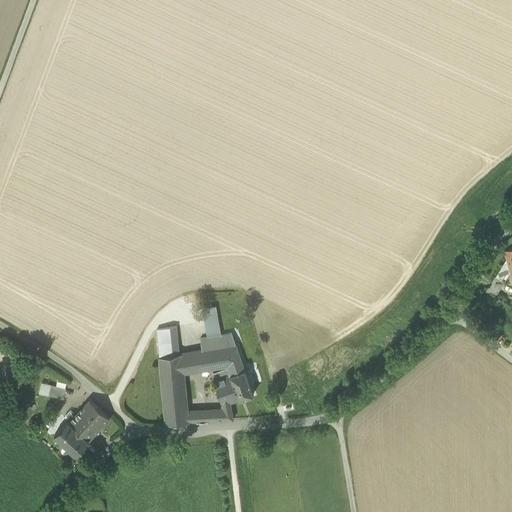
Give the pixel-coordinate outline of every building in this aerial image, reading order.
[(504,282),(511,271),(507,258),(495,276),(504,282)] [(494,296),(504,282),(495,276),(485,290),(494,296)] [(204,312),(208,334),(218,332),(214,310),(204,312)] [(157,329),(160,357),(180,353),(177,326),(157,329)] [(200,338),(202,349),(236,343),(232,333),(200,338)] [(245,369),(236,343),(202,349),(189,352),(192,371),(226,365),(227,368),(229,367),(230,374),(245,369)] [(189,352),(182,353),(184,373),(192,371),(189,352)] [(166,423),(189,422),(187,410),(184,373),(182,353),(180,353),(160,357),(166,423)] [(213,380),(222,405),(230,402),(254,394),(245,369),(230,374),(213,380)] [(50,385),(41,383),(39,393),(48,396),(50,385)] [(50,385),(48,396),(62,399),(65,388),(56,386),(50,385)] [(75,416),(73,414),(69,418),(68,418),(67,420),(88,440),(109,417),(90,400),(75,416)] [(224,408),(205,410),(206,421),(233,419),(230,402),(222,405),(224,408)] [(189,422),(199,421),(198,410),(187,410),(189,422)] [(205,410),(198,410),(199,421),(206,421),(205,410)] [(75,454),(88,440),(67,420),(54,434),(75,454)]
